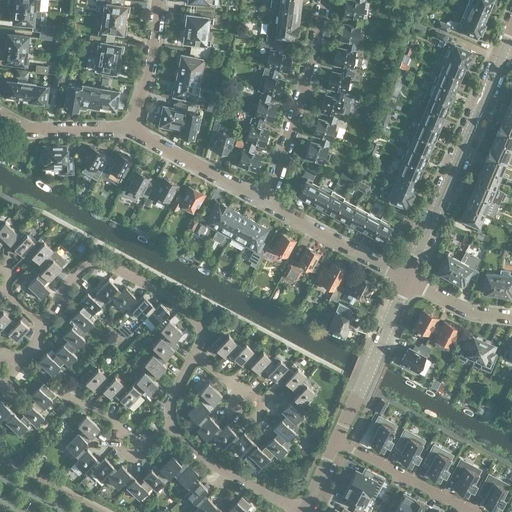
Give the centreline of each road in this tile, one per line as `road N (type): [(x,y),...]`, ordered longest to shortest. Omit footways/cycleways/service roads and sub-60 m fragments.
road 1 (residential): [(406,276),(511,31)]
road 2 (residential): [(194,356),(197,316),(101,261),(77,271),(45,327)]
road 3 (residential): [(266,202),(316,45),(322,0)]
road 4 (residential): [(335,441),(406,276)]
road 5 (residential): [(406,276),(266,202)]
road 6 (residential): [(266,202),(131,132)]
road 7 (residential): [(300,511),(169,436)]
road 8 (residential): [(466,511),(335,441)]
road 9 (residential): [(131,132),(34,129),(0,112)]
road 10 (residential): [(131,132),(159,0)]
